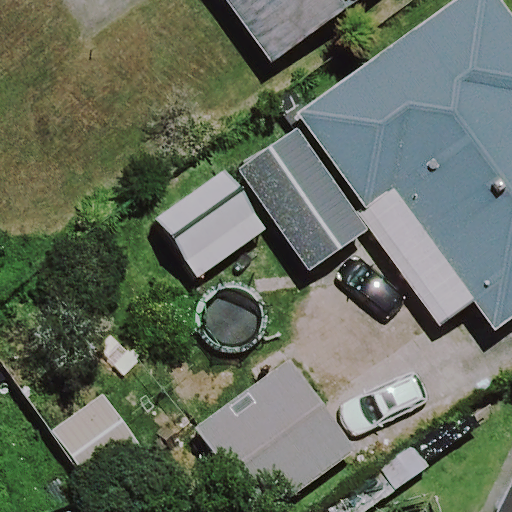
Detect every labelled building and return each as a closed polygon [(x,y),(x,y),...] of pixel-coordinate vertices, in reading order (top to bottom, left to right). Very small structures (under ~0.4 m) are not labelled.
[(225,0),(275,69),(369,0),(225,0)] [(511,16),(500,0),(457,0),(299,114),(370,212),(362,218),(442,329),(475,305),(495,333),(511,321),(511,16)] [(370,233),(298,131),(239,173),(310,275),(370,233)] [(267,232),(226,174),(157,222),(198,280),(267,232)] [(275,511),(357,453),(290,360),(195,429),(254,511),(275,511)] [(142,450),(102,396),(54,431),(94,485),(142,450)] [(511,511),(511,487),(499,511),(511,511)]
